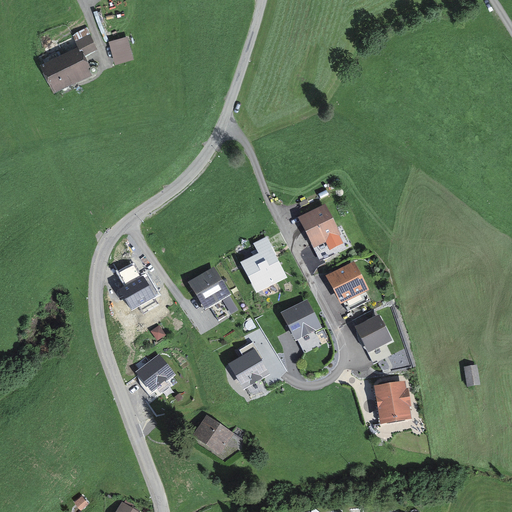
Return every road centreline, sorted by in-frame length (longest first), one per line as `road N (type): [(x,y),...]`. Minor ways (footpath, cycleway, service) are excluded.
road 1 (residential): [(162,511),(103,343),(96,284),(111,236),(198,165),(222,123)]
road 2 (residential): [(222,123),(241,139),(341,350),(337,376),(325,389),(310,392),(288,379)]
road 3 (residential): [(222,123),(260,0)]
